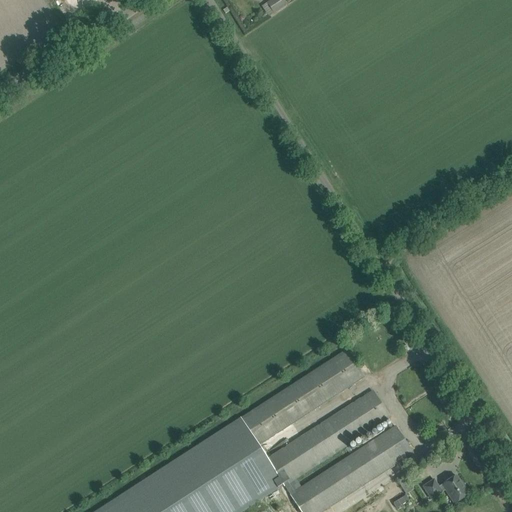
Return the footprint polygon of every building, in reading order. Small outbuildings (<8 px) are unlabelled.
[(270,0),(266,3),(273,14),(288,5),(284,0),(270,0)] [(364,377),(346,350),(241,419),(258,446),(268,439),(364,377)] [(390,418),(373,391),(277,453),(267,459),(284,485),(285,486),(390,418)] [(296,511),(301,511),(290,494),(285,486),(284,485),(267,459),(277,453),(268,439),(258,446),(241,419),(240,418),(94,511),(242,511),(281,487),(296,511)] [(301,511),(322,511),(413,454),(396,426),(387,432),(294,492),(289,484),(285,486),(290,494),(301,511)] [(445,489),(455,504),(470,494),(465,486),(463,487),(460,483),(461,483),(456,476),(442,485),(443,485),(439,488),(434,480),(423,487),(431,499),(442,492),(445,489)] [(406,495),(393,503),(396,509),(409,500),(406,495)]
